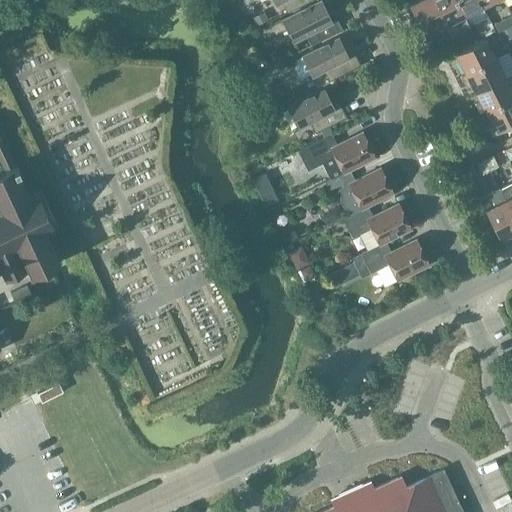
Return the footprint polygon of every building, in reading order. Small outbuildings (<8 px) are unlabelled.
[(273,0),(276,5),(281,2),(287,12),(311,0),(273,0)] [(319,0),(283,19),(294,40),(306,34),(311,45),(342,29),(336,18),(331,21),(319,0)] [(431,0),(418,0),(409,5),(424,35),(444,25),(431,0)] [(431,0),(444,25),(464,16),(455,0),(431,0)] [(455,0),(464,16),(483,6),(479,0),(455,0)] [(264,12),(253,18),(257,26),(268,20),(264,12)] [(511,26),(497,34),(502,43),(511,38),(511,26)] [(338,36),(301,54),(312,76),(324,70),(329,81),(360,65),(354,54),(349,57),(338,36)] [(456,53),(466,73),(496,58),(486,38),(456,53)] [(269,64),(276,82),(303,71),(295,53),(269,64)] [(466,73),(475,93),(506,77),(496,58),(466,73)] [(261,60),(256,63),(261,72),(269,67),(267,62),(261,60)] [(511,98),(511,89),(506,77),(475,93),(485,112),(511,98)] [(324,88),(287,106),(298,128),(309,122),(315,133),(320,130),(328,126),(346,117),(340,106),(335,109),(324,88)] [(511,98),(485,112),(495,132),(511,123),(511,98)] [(328,126),(320,130),(324,137),(331,134),(328,126)] [(323,163),(331,179),(343,172),(343,173),(349,170),(375,157),(362,132),(337,145),(331,134),(324,137),(306,146),(316,166),(323,163)] [(0,272),(1,272),(5,281),(28,271),(31,276),(60,263),(45,232),(58,226),(41,191),(29,197),(16,170),(19,168),(17,164),(14,165),(0,135),(0,155),(6,169),(0,171),(0,272)] [(297,146),(280,148),(284,171),(300,169),(297,146)] [(485,159),(490,171),(498,167),(493,155),(485,159)] [(490,171),(485,159),(477,163),(482,175),(490,171)] [(351,213),(361,208),(368,205),(393,193),(380,168),(355,180),(349,170),(343,173),(343,172),(331,179),(324,182),(330,194),(339,190),(342,195),(340,199),(345,208),(348,209),(351,213)] [(511,183),(500,189),(505,200),(511,213),(511,183)] [(275,193),(262,199),(266,206),(278,200),(275,193)] [(511,234),(511,213),(505,200),(485,210),(500,241),(511,234)] [(368,205),(361,208),(351,213),(342,218),(352,238),(371,228),(379,244),(386,241),(411,229),(398,204),(373,216),(368,205)] [(294,230),(285,234),(288,241),(297,237),(294,230)] [(386,241),(379,244),(360,253),(370,273),(389,264),(397,280),(429,264),(416,239),(391,252),(386,241)] [(310,266),(301,271),(305,280),(314,275),(310,266)] [(347,280),(340,268),(328,274),(334,286),(347,280)] [(27,284),(10,292),(15,303),(32,296),(27,284)] [(37,394),(42,402),(63,392),(59,383),(37,394)] [(0,431),(13,425),(0,402),(0,431)] [(463,511),(450,482),(444,469),(406,486),(401,475),(374,488),(371,481),(331,500),(334,506),(320,511),(463,511)]
